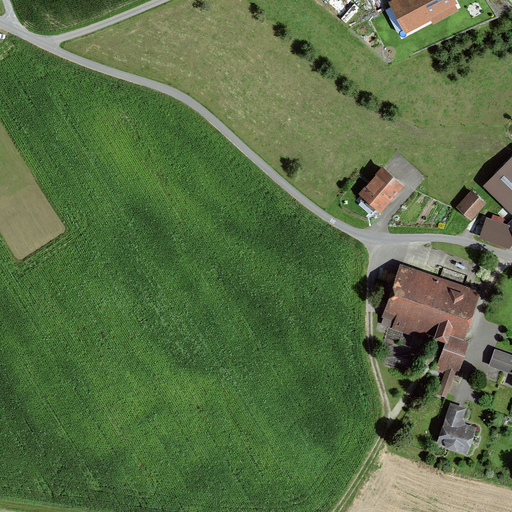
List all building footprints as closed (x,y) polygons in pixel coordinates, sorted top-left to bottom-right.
[(457,6),(454,0),(398,0),(390,5),(406,34),(457,6)] [(511,152),(479,185),(511,217),(511,223),(509,227),(511,230),(511,152)] [(403,186),(382,168),(359,195),(380,213),(403,186)] [(472,191),(458,207),(472,220),(486,204),(472,191)] [(511,234),(511,233),(484,222),(478,237),(506,248),(511,234)] [(481,292),(400,266),(384,318),(394,321),(393,325),(446,343),(438,369),(445,372),(438,394),(448,397),(455,374),(460,375),(470,344),(464,342),(481,292)] [(511,358),(496,352),(490,366),(511,374),(511,358)] [(466,410),(448,404),(436,443),(467,452),(474,429),(461,424),(466,410)]
